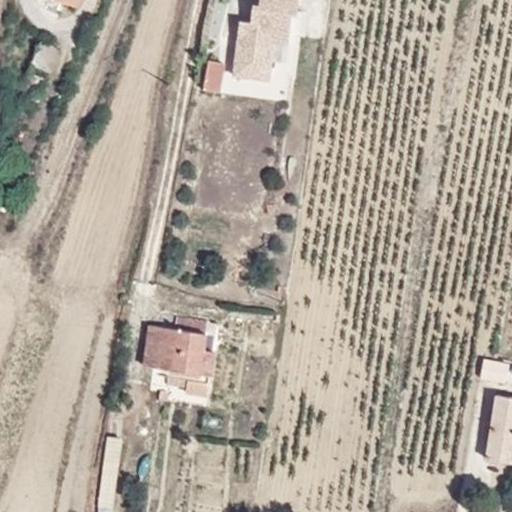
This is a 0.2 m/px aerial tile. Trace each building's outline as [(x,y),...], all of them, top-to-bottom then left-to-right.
[(268,29),(273,0),(266,0),(266,2),(258,3),(252,25),(268,29)] [(273,0),(268,29),(277,31),(279,24),(304,27),(307,0),(273,0)] [(301,48),(304,27),(279,24),(277,31),(276,44),(301,48)] [(73,39),(49,29),(28,80),(51,91),(73,39)] [(223,64),(208,62),(203,90),(219,92),(223,64)] [(212,317),(215,300),(199,298),(196,314),(212,317)] [(230,303),(215,300),(212,317),(228,319),(230,303)] [(172,309),(168,330),(192,334),(196,314),(172,309)] [(181,353),(204,356),(212,317),(196,314),(192,334),(168,330),(165,350),(181,353)] [(214,358),(224,340),(228,319),(212,317),(204,356),(214,358)] [(204,356),(202,368),(227,372),(234,343),(224,340),(214,358),(204,356)] [(178,364),(202,368),(204,356),(181,353),(178,364)] [(511,380),(502,378),(490,442),(511,446),(511,380)] [(97,506),(112,508),(123,438),(108,436),(97,506)]
